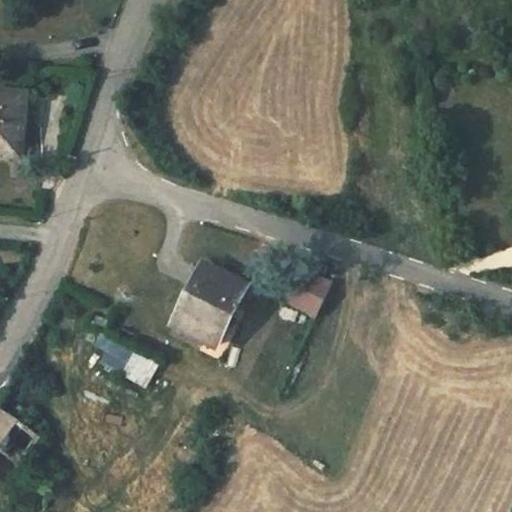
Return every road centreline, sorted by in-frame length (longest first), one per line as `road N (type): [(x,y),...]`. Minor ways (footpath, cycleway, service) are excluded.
road 1 (residential): [(82,166),(511,302)]
road 2 (unclassified): [(0,352),(45,273),(82,166)]
road 3 (unclassified): [(82,166),(142,0)]
road 4 (unknown): [(0,54),(121,54)]
